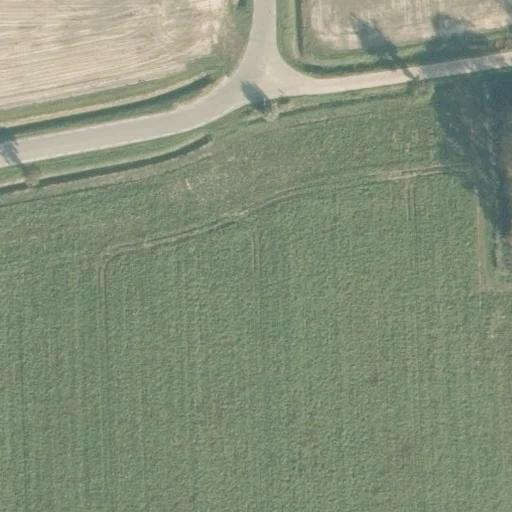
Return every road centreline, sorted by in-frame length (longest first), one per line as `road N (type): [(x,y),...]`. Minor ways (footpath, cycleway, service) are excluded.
road 1 (tertiary): [(0,155),(202,113),(258,76)]
road 2 (unclassified): [(258,76),(353,81),(511,59)]
